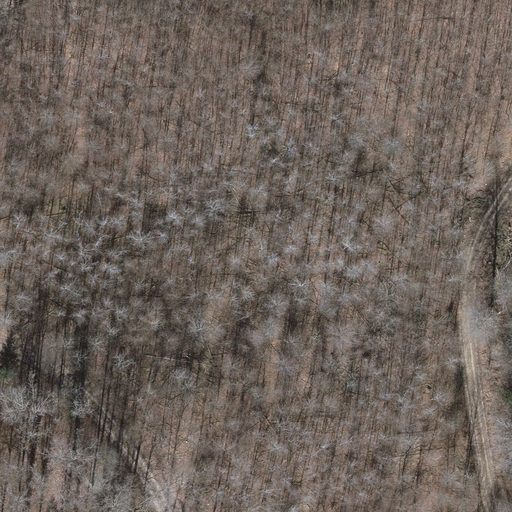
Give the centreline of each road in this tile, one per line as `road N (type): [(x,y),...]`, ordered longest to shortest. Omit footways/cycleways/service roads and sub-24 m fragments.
road 1 (track): [(500,511),(476,340),(475,272),(511,192)]
road 2 (track): [(0,367),(36,374),(129,438),(172,511)]
